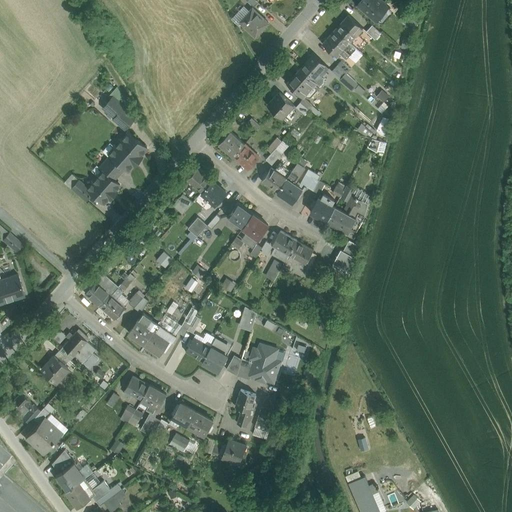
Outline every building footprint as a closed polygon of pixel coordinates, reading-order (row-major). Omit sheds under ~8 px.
[(381,0),(361,0),(358,4),(376,20),(388,6),(381,0)] [(269,22),(253,7),(240,21),(245,25),(256,35),(269,22)] [(404,10),(397,17),(414,32),(417,22),(404,10)] [(363,27),(349,14),(336,29),(350,41),(363,27)] [(381,32),(372,24),(366,31),(375,39),(381,32)] [(336,29),(323,43),(336,55),(339,52),(346,58),(356,47),(350,41),(336,29)] [(314,53),(301,68),(317,82),(320,84),(324,80),(324,77),(321,75),(329,67),(326,64),(314,53)] [(351,68),(341,60),(337,64),(346,73),(351,68)] [(346,73),(337,64),(332,70),(347,83),(346,84),(351,88),(357,82),(346,73)] [(301,68),(287,83),(303,97),(317,82),(301,68)] [(109,91),(120,100),(124,95),(114,86),(109,91)] [(280,91),(268,105),(282,117),(294,104),(280,91)] [(113,96),(103,107),(114,117),(124,106),(122,103),(113,96)] [(309,109),(300,101),(296,106),(305,114),(309,109)] [(394,110),(388,105),(385,108),(393,114),(394,110)] [(114,117),(113,118),(125,128),(135,117),(135,116),(129,107),(125,109),(124,106),(114,117)] [(393,114),(385,108),(383,110),(392,118),(393,114)] [(260,124),(252,117),(246,124),(254,131),(260,124)] [(356,128),(368,137),(374,130),(362,121),(356,128)] [(231,130),(220,143),(234,155),(245,143),(231,130)] [(129,131),(123,138),(120,138),(114,145),(114,148),(110,153),(111,155),(125,166),(128,169),(133,163),(135,165),(142,156),(141,154),(147,147),(129,131)] [(371,136),(366,146),(380,153),(385,143),(371,136)] [(277,137),(267,148),(271,152),(281,140),(277,137)] [(259,156),(245,143),(234,155),(248,168),(259,156)] [(276,147),(266,158),(272,164),(282,152),(276,147)] [(125,166),(111,155),(100,167),(103,170),(114,179),(125,166)] [(298,162),(295,168),(294,167),(300,172),(304,165),(298,161),(298,162)] [(275,169),(271,167),(262,180),(278,191),(292,170),(280,162),(275,169)] [(199,167),(188,179),(202,191),(213,179),(199,167)] [(292,170),(278,191),(293,202),(302,188),(294,182),(301,172),(300,172),(294,167),(292,170)] [(97,175),(92,179),(93,182),(88,187),(88,188),(93,192),(104,202),(109,196),(111,198),(117,191),(115,190),(120,184),(114,179),(103,170),(99,174),(97,175)] [(319,180),(313,176),(308,186),(314,189),(319,180)] [(227,192),(213,179),(202,191),(216,204),(227,192)] [(88,187),(80,180),(73,187),(87,199),(93,192),(88,188),(88,187)] [(325,183),(319,180),(314,189),(320,193),(325,183)] [(346,186),(338,182),(336,185),(333,192),(340,196),(344,189),(346,186)] [(352,194),(344,189),(340,196),(348,201),(352,194)] [(193,201),(183,193),(177,200),(187,208),(193,201)] [(321,198),(318,196),(310,211),(327,220),(335,205),(332,204),(334,199),(324,193),(321,198)] [(348,201),(343,210),(335,205),(327,220),(348,232),(353,223),(359,212),(359,211),(364,201),(358,197),(352,194),(348,201)] [(187,208),(177,200),(173,204),(183,212),(187,208)] [(253,213),(238,202),(228,216),(243,227),(253,213)] [(359,212),(353,223),(358,226),(364,215),(359,212)] [(268,224),(253,213),(243,227),(248,230),(242,238),(253,246),(258,238),(259,238),(268,224)] [(217,214),(208,224),(212,228),(221,217),(217,214)] [(198,216),(188,227),(197,236),(207,224),(198,216)] [(0,239),(16,248),(21,238),(0,226),(0,239)] [(297,239),(281,230),(273,244),(273,245),(276,246),(273,252),(286,259),(287,257),(289,254),(297,239)] [(243,242),(236,236),(232,242),(239,248),(243,242)] [(314,249),(297,239),(289,254),(287,257),(301,265),(303,262),(305,263),(314,249)] [(273,244),(266,240),(262,247),(260,250),(267,255),(273,245),(273,244)] [(356,246),(346,241),(342,250),(351,255),(356,246)] [(262,247),(256,244),(251,253),(256,257),(260,250),(262,247)] [(163,250),(154,258),(162,267),(171,258),(163,250)] [(277,261),(273,267),(274,268),(279,271),(280,271),(283,264),(277,261)] [(190,271),(197,276),(202,269),(196,263),(190,271)] [(289,268),(283,264),(280,271),(286,274),(289,268)] [(279,271),(274,268),(269,276),(275,280),(279,271)] [(17,273),(0,278),(0,303),(24,296),(17,273)] [(97,281),(87,293),(101,306),(112,293),(117,287),(103,275),(98,281),(97,281)] [(190,276),(183,286),(189,290),(196,281),(190,276)] [(229,291),(234,283),(225,277),(220,284),(229,291)] [(125,279),(120,285),(125,289),(130,283),(125,279)] [(137,291),(130,298),(131,300),(129,302),(134,307),(143,296),(137,291)] [(126,306),(112,293),(101,306),(100,306),(115,318),(126,306)] [(142,298),(135,307),(141,311),(148,302),(142,298)] [(243,306),(237,325),(250,329),(256,310),(243,306)] [(191,308),(185,320),(190,323),(195,314),(197,311),(191,308)] [(164,314),(159,310),(155,316),(160,320),(164,314)] [(138,318),(129,332),(145,343),(159,322),(144,312),(139,319),(138,318)] [(178,323),(164,314),(160,320),(159,322),(145,343),(160,354),(171,338),(173,340),(177,335),(173,333),(176,328),(175,327),(178,323)] [(190,323),(187,329),(193,332),(201,318),(195,314),(190,323)] [(185,320),(177,331),(184,335),(187,329),(190,323),(185,320)] [(79,328),(64,345),(75,355),(88,340),(87,339),(89,336),(79,328)] [(229,333),(220,328),(217,335),(225,340),(229,333)] [(204,337),(196,333),(186,351),(203,360),(211,346),(202,340),(204,337)] [(256,358),(255,362),(251,374),(274,381),(280,361),(276,360),(275,357),(278,348),(261,343),(259,349),(254,347),(251,357),(256,358)] [(220,351),(211,346),(203,360),(219,370),(228,355),(227,355),(229,351),(222,348),(220,351)] [(70,359),(60,349),(55,354),(66,364),(70,359)] [(55,354),(42,369),(55,381),(68,367),(66,364),(55,354)] [(94,362),(86,355),(81,361),(89,368),(94,362)] [(242,358),(237,375),(250,379),(251,374),(255,362),(242,358)] [(105,373),(99,368),(96,373),(102,378),(105,373)] [(150,384),(133,375),(125,389),(126,390),(124,393),(131,397),(132,393),(142,399),(150,384)] [(150,384),(142,399),(140,403),(154,411),(156,407),(158,408),(167,393),(150,384)] [(256,394),(241,388),(235,406),(242,408),(237,422),(246,425),(251,410),(256,394)] [(20,392),(6,408),(10,411),(13,409),(17,412),(21,417),(21,416),(32,405),(31,404),(27,401),(28,400),(20,392)] [(114,392),(107,402),(113,406),(120,396),(114,392)] [(197,411),(181,401),(172,416),(173,416),(170,421),(177,424),(179,420),(189,425),(197,411)] [(32,405),(21,416),(29,423),(34,418),(40,410),(33,403),(31,404),(32,405)] [(136,409),(128,405),(124,411),(132,415),(136,409)] [(40,410),(34,418),(40,423),(44,418),(45,419),(49,415),(48,414),(50,412),(43,407),(40,410)] [(143,413),(136,409),(132,415),(139,419),(143,413)] [(214,420),(197,411),(189,425),(199,431),(197,434),(203,437),(205,434),(214,420)] [(150,413),(141,429),(152,435),(156,429),(162,418),(161,419),(150,413)] [(259,415),(255,426),(266,430),(270,418),(259,415)] [(40,423),(28,436),(33,440),(33,441),(43,451),(51,441),(52,442),(54,439),(53,439),(60,432),(45,419),(44,418),(40,423)] [(162,418),(156,429),(162,433),(168,421),(162,418)] [(176,432),(172,439),(179,443),(183,436),(176,432)] [(190,440),(183,436),(179,443),(186,446),(186,447),(188,443),(190,440)] [(116,438),(111,446),(118,451),(123,443),(116,438)] [(216,440),(209,438),(205,451),(212,453),(216,440)] [(246,446),(229,439),(222,457),(230,459),(230,457),(240,461),(246,446)] [(216,440),(212,453),(218,455),(223,443),(216,440)] [(64,449),(51,463),(58,472),(73,461),(64,449)] [(58,472),(55,475),(66,490),(85,477),(85,476),(74,461),(58,472)] [(407,461),(347,482),(360,511),(385,511),(382,495),(417,483),(407,461)] [(356,469),(344,474),(347,480),(359,475),(356,469)] [(85,477),(66,490),(77,506),(90,497),(91,497),(93,495),(96,499),(111,488),(110,486),(109,487),(104,480),(93,488),(85,477)] [(111,488),(96,499),(100,504),(114,494),(121,489),(117,483),(111,488)] [(126,494),(121,489),(114,494),(114,495),(118,500),(126,494)] [(421,500),(414,494),(409,499),(416,505),(421,500)] [(114,495),(105,501),(112,511),(121,504),(118,500),(114,495)]
